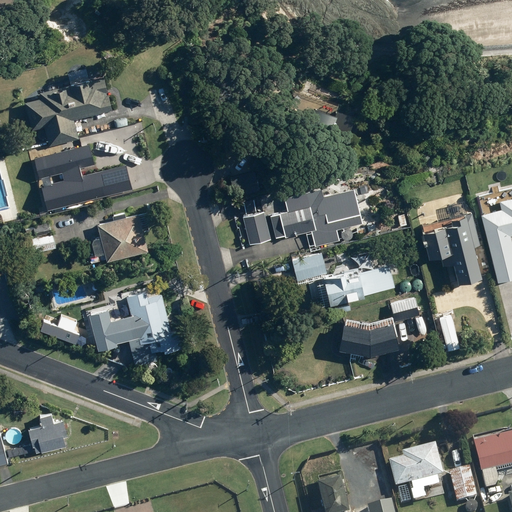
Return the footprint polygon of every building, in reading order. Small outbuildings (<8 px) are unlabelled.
[(26,101),(32,129),(45,126),(49,145),(80,138),(75,118),(113,109),(105,75),(91,79),(91,77),(70,82),(70,84),(41,91),(42,97),(26,101)] [(345,144),(353,121),(347,119),(349,113),(338,108),(336,113),(316,106),(307,130),(345,144)] [(42,181),(48,206),(132,187),(126,162),(84,172),(82,164),(96,161),(92,141),(35,154),(39,173),(63,168),(64,176),(42,181)] [(255,170),(231,177),(236,197),(261,190),(255,170)] [(316,245),(340,239),(337,229),(364,222),(355,187),(324,195),(323,187),(285,197),(288,210),(271,214),(277,236),(286,234),(286,236),(312,229),(316,245)] [(482,214),(499,282),(511,278),(511,237),(511,234),(511,198),(501,201),(503,209),(482,214)] [(244,201),(247,212),(257,210),(255,199),(244,201)] [(243,216),(250,243),(271,238),(264,211),(243,216)] [(114,220),(98,225),(102,238),(96,239),(100,254),(90,256),(92,262),(107,259),(108,261),(149,250),(140,214),(125,218),(123,213),(112,216),(114,220)] [(457,286),(480,281),(466,218),(451,222),(452,228),(423,235),(429,261),(442,258),(444,267),(453,265),(457,286)] [(28,237),(52,232),(50,223),(26,228),(28,237)] [(53,233),(30,239),(34,253),(56,247),(53,233)] [(323,252),(292,259),(297,280),(328,273),(323,252)] [(331,305),(365,297),(364,293),(395,286),(394,281),(401,279),(399,274),(393,276),(390,264),(360,271),(359,266),(345,269),(346,272),(323,277),(324,283),(326,283),(331,305)] [(148,296),(147,291),(127,295),(132,315),(114,320),(111,310),(87,316),(96,355),(118,350),(117,344),(129,341),(135,367),(159,361),(156,350),(166,347),(166,351),(182,347),(178,331),(172,332),(163,292),(148,296)] [(416,297),(391,303),(396,321),(421,315),(416,297)] [(460,347),(452,314),(440,317),(448,350),(460,347)] [(372,354),(400,346),(393,320),(368,327),(345,323),(340,348),(372,354)] [(55,421),(53,412),(40,416),(43,425),(29,429),(33,443),(8,450),(10,456),(28,451),(28,452),(36,450),(37,452),(42,450),(42,451),(66,445),(63,437),(68,436),(64,419),(55,421)] [(0,464),(8,462),(0,431),(0,464)] [(481,475),(511,467),(511,435),(473,445),(481,475)] [(389,464),(395,490),(414,485),(418,502),(426,500),(424,491),(439,487),(437,479),(443,478),(435,446),(402,454),(404,461),(389,464)] [(449,473),(456,503),(477,498),(470,468),(449,473)] [(317,488),(322,511),(346,511),(340,483),(317,488)] [(393,511),(391,502),(356,511),(393,511)]
